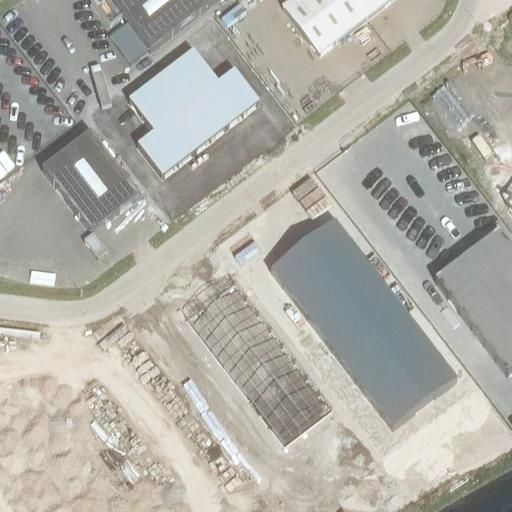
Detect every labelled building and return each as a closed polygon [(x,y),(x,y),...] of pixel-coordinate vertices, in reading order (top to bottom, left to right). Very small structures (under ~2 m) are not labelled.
[(116,0),(97,0),(90,6),(109,30),(121,21),(149,56),(221,0),(122,0),(119,3),(116,0)] [(296,0),(282,12),(318,59),(395,0),(296,0)] [(153,138),(136,150),(161,182),(258,108),(233,76),(217,88),(192,56),(128,106),(153,138)] [(90,237),(138,201),(89,137),(41,174),(90,237)] [(334,226),(270,275),(392,435),(456,386),(334,226)] [(511,376),(511,255),(498,236),(434,285),(507,380),(511,376)] [(231,283),(183,320),(280,448),(328,411),(231,283)]
